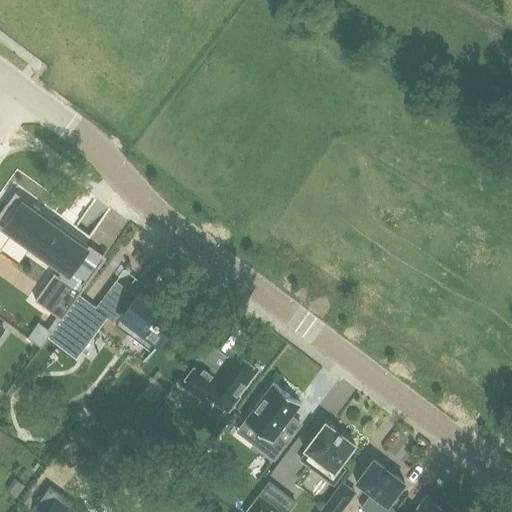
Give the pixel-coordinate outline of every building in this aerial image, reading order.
[(0,237),(24,255),(52,275),(35,299),(57,315),(47,328),(38,321),(27,337),(41,346),(83,288),(88,282),(88,281),(93,273),(105,257),(86,243),(50,218),(40,211),(40,210),(33,205),(15,193),(7,204),(6,204),(0,212),(0,237)] [(52,332),(48,337),(69,352),(89,325),(97,330),(107,316),(129,333),(135,325),(158,343),(178,316),(154,299),(158,293),(145,283),(127,307),(118,300),(127,289),(116,280),(95,307),(79,295),(52,332)] [(207,391),(231,409),(241,396),(237,393),(256,368),(234,351),(220,369),(212,362),(207,368),(198,361),(183,382),(202,397),(207,391)] [(254,444),(274,460),(289,441),(278,432),(301,402),(274,382),(245,420),(262,433),(254,444)] [(325,420),(304,448),(318,459),(312,467),(333,483),(345,468),(339,464),(355,443),(325,420)] [(357,443),(343,465),(355,472),(368,450),(357,443)] [(373,457),(356,480),(372,493),(362,505),(370,511),(388,511),(392,507),(387,503),(404,481),(373,457)] [(285,511),(295,500),(269,480),(244,511),(285,511)] [(338,511),(344,504),(355,491),(342,481),(318,511),(338,511)] [(77,511),(79,510),(48,488),(33,509),(37,511),(77,511)] [(445,511),(425,497),(414,511),(412,511),(411,511),(445,511)]
